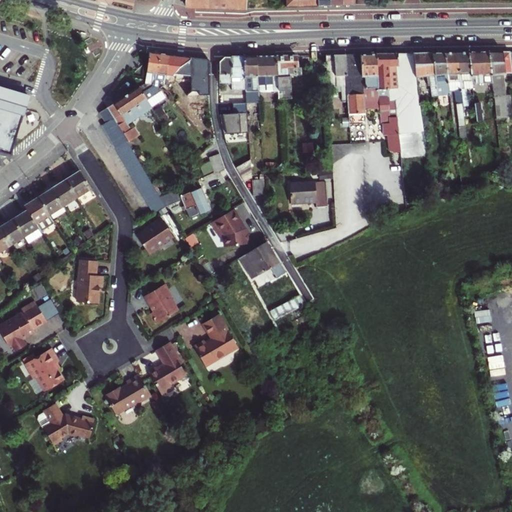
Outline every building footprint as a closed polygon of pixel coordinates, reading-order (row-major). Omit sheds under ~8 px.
[(468,52),(456,53),(463,106),(467,106),(465,90),(473,89),(472,84),(468,52)] [(468,52),(472,84),(482,84),(492,84),(488,52),(468,52)] [(511,52),(488,52),(492,84),(492,88),(492,91),(496,124),(507,123),(507,118),(510,118),(508,101),(502,100),(501,74),(511,73),(511,52)] [(157,74),(160,54),(150,53),(145,85),(140,88),(142,92),(149,88),(152,85),(153,79),(155,79),(156,74),(157,74)] [(376,54),(377,89),(387,89),(387,102),(393,101),(398,135),(424,131),(416,77),(412,53),(376,54)] [(432,53),(412,53),(416,77),(435,75),(432,53)] [(448,92),(443,53),(432,53),(435,75),(438,97),(449,95),(448,92)] [(463,106),(456,53),(443,53),(448,92),(454,92),(460,129),(466,128),(463,106)] [(160,54),(157,74),(156,74),(155,79),(153,79),(152,85),(149,88),(142,92),(147,99),(153,109),(153,110),(168,100),(159,86),(160,80),(164,80),(165,75),(167,75),(170,55),(160,54)] [(376,54),(345,55),(348,102),(348,104),(387,102),(387,89),(377,89),(376,54)] [(191,58),(170,55),(167,75),(174,76),(175,74),(191,76),(191,92),(187,95),(200,95),(209,96),(209,60),(191,58)] [(348,102),(345,55),(325,56),(328,87),(341,87),(342,102),(348,102)] [(276,57),(279,90),(279,91),(279,100),(292,99),(290,76),(302,75),(302,67),(296,67),(296,56),(276,57)] [(220,75),(232,75),(232,57),(225,57),(219,63),(220,75)] [(232,57),(232,75),(220,75),(220,83),(231,83),(231,89),(246,89),(244,57),(232,57)] [(257,57),(244,57),(246,89),(246,94),(253,93),(253,100),(259,100),(259,93),(257,57)] [(279,91),(279,90),(276,57),(257,57),(259,93),(279,91)] [(0,85),(0,149),(11,153),(29,94),(0,85)] [(107,109),(123,136),(128,144),(139,138),(135,130),(132,131),(131,129),(129,130),(125,124),(136,117),(137,119),(153,109),(147,99),(142,92),(140,88),(107,109)] [(235,113),(223,114),(225,134),(249,133),(247,103),(234,103),(235,113)] [(484,120),(482,104),(475,105),(477,121),(484,120)] [(123,136),(107,109),(100,113),(106,123),(116,140),(123,136)] [(101,126),(111,143),(116,140),(106,123),(101,126)] [(123,136),(116,140),(111,143),(154,213),(166,207),(165,205),(161,199),(128,144),(123,136)] [(225,170),(221,154),(211,157),(215,172),(225,170)] [(203,166),(199,157),(181,166),(186,175),(203,166)] [(252,181),(251,161),(236,168),(244,182),(252,181)] [(91,189),(80,171),(66,180),(77,198),(91,189)] [(52,189),(63,207),(77,198),(66,180),(52,189)] [(161,199),(165,205),(181,198),(185,207),(183,209),(184,212),(187,211),(191,221),(212,212),(199,182),(161,199)] [(316,184),(316,182),(290,184),(291,202),(317,201),(317,208),(329,208),(327,183),(316,184)] [(265,184),(252,185),(253,197),(254,199),(266,198),(265,184)] [(63,207),(52,189),(39,197),(49,215),(63,207)] [(49,215),(39,197),(25,206),(27,210),(40,232),(55,224),(49,215)] [(13,219),(24,237),(28,244),(42,235),(40,232),(27,210),(13,219)] [(235,210),(212,224),(219,236),(224,236),(226,247),(247,245),(247,244),(250,244),(248,232),(245,232),(241,223),(242,222),(235,210)] [(0,227),(11,246),(24,237),(13,219),(0,227)] [(173,238),(162,219),(153,224),(152,228),(149,227),(137,235),(149,254),(159,248),(159,246),(173,238)] [(0,252),(11,246),(0,227),(0,252)] [(285,272),(267,243),(237,260),(249,281),(270,269),(276,278),(285,272)] [(95,277),(96,263),(79,261),(77,303),(97,304),(98,288),(101,289),(102,277),(95,277)] [(165,285),(145,297),(154,312),(151,314),(157,324),(179,311),(171,297),(172,297),(165,285)] [(299,294),(268,311),(273,320),(304,303),(299,294)] [(38,307),(46,322),(59,314),(51,300),(38,307)] [(38,307),(35,302),(22,310),(23,313),(0,327),(0,332),(9,348),(12,346),(16,352),(26,346),(22,339),(28,335),(28,336),(35,332),(33,330),(46,322),(38,307)] [(237,347),(218,314),(202,324),(211,339),(206,343),(204,341),(194,347),(205,366),(237,347)] [(181,366),(182,365),(169,343),(156,351),(164,364),(163,367),(157,371),(156,369),(148,373),(162,397),(174,390),(171,385),(186,375),(181,366)] [(52,349),(26,365),(34,379),(37,378),(46,392),(65,381),(59,370),(56,365),(59,363),(60,363),(52,349)] [(152,397),(139,376),(126,383),(128,386),(121,390),(120,388),(105,397),(116,416),(133,406),(136,406),(152,397)] [(57,405),(45,412),(46,414),(40,417),(40,420),(54,446),(63,441),(62,439),(69,434),(80,437),(80,436),(91,439),(96,421),(84,417),(83,420),(67,416),(65,417),(57,405)]
